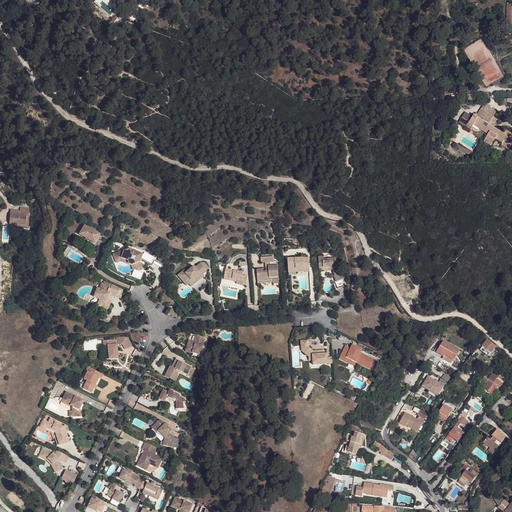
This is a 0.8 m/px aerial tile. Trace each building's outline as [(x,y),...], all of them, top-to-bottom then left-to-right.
[(494,139),(501,143),(506,135),(488,123),(496,110),(490,105),(489,107),(483,102),(479,108),(481,109),(477,116),(473,114),(464,129),(469,132),(473,125),(487,134),(482,141),(490,146),(494,139)] [(9,228),(28,229),(29,208),(20,207),(20,211),(10,210),(9,228)] [(105,237),(85,225),(80,235),(97,245),(100,240),(102,241),(105,237)] [(69,247),(63,257),(67,259),(73,250),(69,247)] [(145,262),(147,257),(144,255),(130,249),(124,252),(123,253),(121,252),(114,255),(116,261),(122,259),(128,261),(129,265),(133,266),(137,265),(138,269),(139,270),(140,271),(143,270),(143,269),(142,268),(141,264),(140,263),(141,260),(145,262)] [(154,261),(147,257),(145,262),(153,266),(155,262),(154,261)] [(155,259),(154,261),(155,262),(164,266),(166,262),(158,257),(156,259),(155,259)] [(274,280),(274,284),(274,285),(280,284),(279,262),(276,262),(275,258),(262,258),(262,264),(269,263),(269,269),(266,269),(267,272),(263,272),(263,269),(258,270),(259,282),(265,281),(265,280),(270,279),(270,280),(274,280)] [(325,258),(320,259),(321,270),(333,269),(334,273),(336,277),(335,278),(338,284),(345,281),(337,260),(325,261),(325,258)] [(310,259),(289,261),(290,271),(298,270),(305,270),(306,271),(311,270),(310,259)] [(201,262),(200,264),(206,272),(210,269),(205,263),(201,262)] [(178,275),(184,282),(186,281),(189,284),(191,287),(204,276),(203,274),(206,272),(200,264),(195,268),(194,266),(187,272),(185,270),(178,275)] [(238,281),(238,283),(237,285),(246,287),(248,277),(244,276),(244,273),(240,272),(241,267),(228,265),(225,277),(230,278),(230,279),(238,281)] [(345,281),(338,284),(336,285),(339,291),(348,287),(345,281)] [(111,301),(114,296),(117,297),(122,287),(111,282),(109,286),(102,283),(99,290),(98,289),(94,297),(100,300),(104,302),(102,308),(108,311),(112,301),(111,301)] [(121,299),(126,288),(122,287),(117,297),(121,299)] [(168,314),(176,317),(178,311),(170,308),(168,314)] [(205,338),(197,336),(195,344),(190,343),(189,347),(187,346),(186,352),(193,353),(193,351),(201,353),(205,338)] [(189,347),(190,343),(195,344),(197,336),(195,336),(193,342),(188,340),(187,346),(189,347)] [(107,345),(109,360),(119,359),(117,346),(123,345),(126,350),(132,346),(129,342),(128,340),(127,339),(125,339),(124,338),(122,338),(117,338),(117,340),(107,341),(107,345)] [(492,352),(495,347),(486,340),(482,345),(492,352)] [(442,358),(445,360),(447,357),(450,359),(451,358),(453,359),(459,350),(444,341),(440,347),(437,345),(433,351),(443,356),(442,358)] [(307,356),(312,349),(310,348),(310,342),(302,342),(303,353),(307,356)] [(348,347),(346,351),(344,350),(340,358),(349,363),(351,358),(355,361),(369,367),(371,363),(372,364),(374,360),(358,352),(360,349),(351,345),(350,348),(348,347)] [(488,357),(492,352),(482,345),(479,350),(488,357)] [(314,359),(310,359),(310,362),(314,362),(314,366),(329,366),(328,356),(326,356),(315,356),(313,356),(314,359)] [(193,369),(178,361),(174,369),(173,368),(171,367),(166,377),(174,382),(177,376),(174,374),(176,370),(180,372),(188,376),(193,369)] [(93,387),(95,383),(99,376),(101,377),(102,373),(88,366),(86,370),(87,370),(84,378),(87,380),(83,387),(91,391),(93,387)] [(487,380),(489,381),(497,386),(499,388),(503,382),(491,374),(487,380)] [(429,376),(423,387),(430,391),(438,395),(443,385),(429,376)] [(497,386),(489,381),(483,389),(491,394),(497,386)] [(170,392),(168,391),(165,390),(160,399),(166,402),(169,396),(171,397),(171,398),(175,400),(175,399),(178,400),(177,402),(178,409),(184,409),(184,402),(186,402),(185,399),(182,397),(183,396),(171,390),(170,392)] [(66,391),(63,398),(71,403),(70,404),(72,405),(72,410),(73,416),(80,415),(80,408),(79,408),(84,400),(66,391)] [(488,399),(490,396),(482,391),(480,394),(488,399)] [(454,413),(458,408),(446,400),(440,411),(449,416),(452,412),(454,413)] [(478,421),(463,410),(461,414),(452,426),(454,428),(446,438),(455,444),(463,434),(466,437),(478,421)] [(422,411),(419,415),(427,420),(430,416),(422,411)] [(447,421),(449,416),(440,411),(438,416),(447,421)] [(412,419),(413,417),(406,413),(400,424),(407,428),(407,427),(419,433),(422,428),(424,424),(416,419),(415,421),(412,419)] [(50,417),(48,421),(47,424),(56,429),(55,431),(59,442),(69,439),(66,432),(65,431),(67,427),(67,426),(64,424),(63,426),(55,421),(56,420),(50,417)] [(48,421),(44,419),(40,426),(45,428),(46,426),(55,431),(56,429),(47,424),(48,421)] [(160,422),(154,429),(159,434),(161,432),(166,437),(165,446),(174,447),(175,436),(172,433),(174,431),(163,421),(160,422)] [(364,434),(352,425),(349,430),(363,435),(364,434)] [(489,440),(488,439),(486,437),(482,443),(489,448),(491,446),(494,449),(497,446),(498,446),(501,443),(500,442),(503,437),(499,434),(500,432),(495,429),(489,437),(491,438),(489,440)] [(352,444),(359,446),(362,446),(364,437),(355,435),(352,444)] [(152,445),(146,442),(143,449),(145,450),(148,452),(152,445)] [(379,444),(376,442),(372,448),(391,462),(396,456),(387,450),(379,444)] [(356,456),(359,446),(352,444),(351,443),(348,454),(356,456)] [(155,455),(158,448),(152,445),(148,452),(145,450),(143,454),(145,456),(143,460),(140,459),(138,463),(148,468),(150,464),(158,468),(162,459),(155,455)] [(56,472),(57,471),(53,463),(47,458),(41,455),(44,448),(43,447),(39,455),(47,459),(51,464),(56,472)] [(66,462),(69,456),(59,451),(56,456),(55,454),(53,452),(44,448),(41,455),(47,458),(53,463),(57,471),(64,468),(61,462),(59,461),(60,459),(66,462)] [(64,468),(57,471),(61,478),(66,469),(64,468)] [(66,469),(61,478),(65,480),(65,481),(72,485),(73,483),(77,475),(76,474),(77,472),(71,470),(70,471),(66,469)] [(144,481),(145,480),(124,470),(120,478),(128,482),(129,481),(136,484),(136,485),(136,486),(141,488),(144,481)] [(472,475),(467,471),(465,470),(461,475),(468,480),(471,482),(474,477),(472,475)] [(465,484),(468,480),(461,475),(459,479),(465,484)] [(333,478),(328,476),(322,490),(328,493),(333,478)] [(164,490),(144,481),(141,488),(145,490),(143,494),(145,494),(160,501),(164,490)] [(113,499),(120,503),(124,494),(120,492),(122,487),(112,482),(109,489),(110,489),(108,495),(114,498),(113,499)] [(381,494),(385,495),(386,489),(392,490),(392,486),(381,485),(380,487),(378,486),(378,485),(372,484),(362,482),(361,493),(365,493),(370,494),(370,495),(381,497),(381,494)] [(492,498),(498,507),(503,500),(507,497),(503,491),(492,498)] [(102,498),(94,494),(88,507),(97,511),(97,509),(103,511),(107,505),(101,502),(102,498)] [(158,503),(160,501),(145,494),(144,497),(158,503)] [(183,507),(182,509),(181,511),(190,511),(194,503),(176,496),(173,505),(177,507),(178,505),(183,507)] [(503,500),(498,507),(504,511),(511,511),(511,501),(509,505),(503,500)] [(329,511),(332,506),(324,503),(321,509),(315,506),(312,511),(329,511)]
